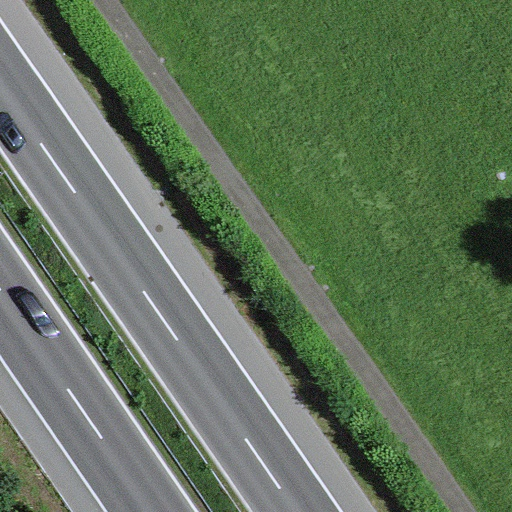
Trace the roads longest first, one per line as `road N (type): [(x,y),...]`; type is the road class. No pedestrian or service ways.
road 1 (motorway): [(293,511),(0,89)]
road 2 (motorway): [(0,315),(133,511)]
